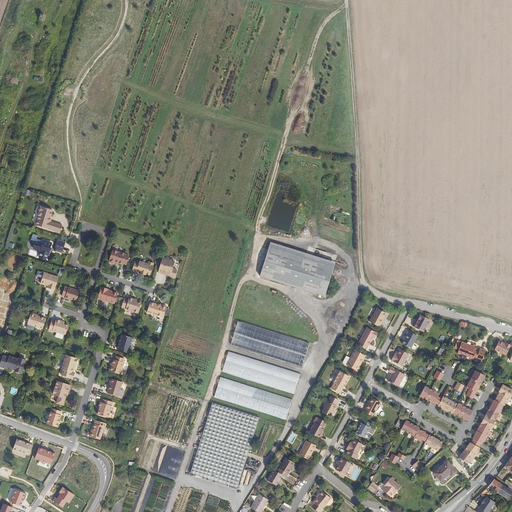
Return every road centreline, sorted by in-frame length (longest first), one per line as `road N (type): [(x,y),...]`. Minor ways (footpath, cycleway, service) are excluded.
road 1 (track): [(351,0),(364,285)]
road 2 (residential): [(69,444),(105,333),(80,324),(82,315)]
